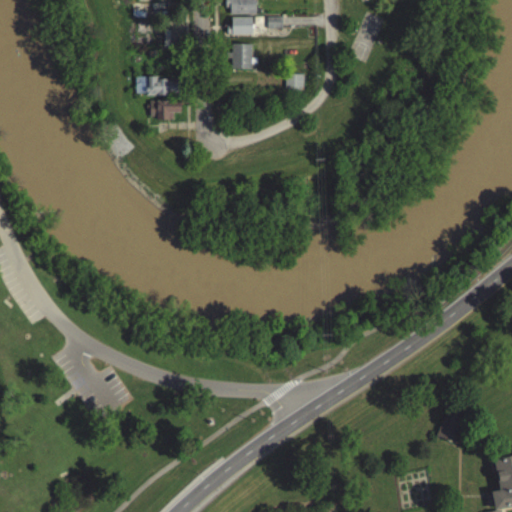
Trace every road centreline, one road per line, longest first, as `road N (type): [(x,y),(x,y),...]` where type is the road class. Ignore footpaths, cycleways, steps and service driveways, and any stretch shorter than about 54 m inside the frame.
road 1 (primary): [(511,263),(407,346),(248,450),(176,511)]
road 2 (residential): [(210,142),(200,0)]
